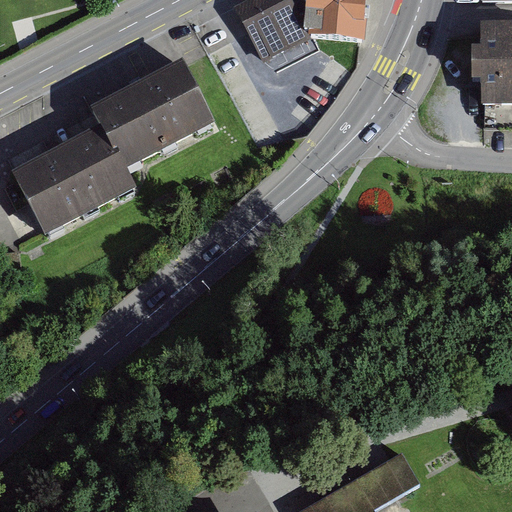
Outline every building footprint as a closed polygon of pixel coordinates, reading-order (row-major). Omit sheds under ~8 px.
[(286,0),(259,0),(235,12),(259,63),(303,39),(359,40),(363,0),(297,0),(295,16),(286,0)] [(511,32),(471,33),(471,107),(485,107),(485,132),(511,131),(511,32)] [(93,132),(7,178),(40,240),(131,193),(122,176),(210,130),(177,67),(84,116),(93,132)] [(0,256),(0,285),(22,283),(18,255),(0,256)] [(400,457),(294,511),(376,511),(417,491),(400,457)]
